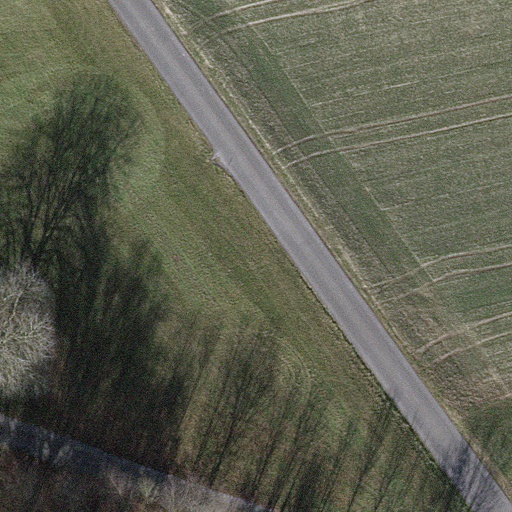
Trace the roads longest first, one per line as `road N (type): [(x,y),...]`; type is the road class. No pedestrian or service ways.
road 1 (tertiary): [(494,511),(126,0)]
road 2 (track): [(212,511),(0,437)]
